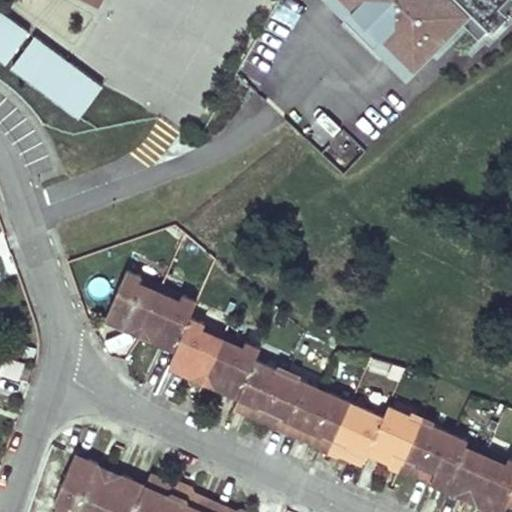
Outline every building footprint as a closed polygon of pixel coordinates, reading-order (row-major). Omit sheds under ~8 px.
[(413,71),(341,0),(327,0),(406,78),(413,71)] [(511,0),(341,0),(413,71),(463,21),(478,36),(487,27),(491,31),(508,14),(494,0),(511,0)] [(0,9),(0,58),(5,62),(28,30),(0,9)] [(34,35),(11,67),(76,115),(99,83),(34,35)] [(322,112),(315,123),(335,134),(341,124),(322,112)] [(132,271),(112,319),(139,331),(144,319),(153,323),(163,327),(158,339),(182,348),(175,365),(202,376),(208,364),(216,368),(225,372),(221,384),(246,395),(241,407),(255,412),(259,400),(269,404),(277,408),(272,420),(328,444),(334,432),(343,436),(351,439),(346,452),(371,462),(376,451),(399,460),(404,448),(414,452),(424,457),(419,469),(464,488),(470,476),(482,481),(494,486),(489,499),(511,508),(511,507),(511,450),(498,445),(461,428),(430,416),(397,401),(392,414),(358,400),(322,384),(284,368),(262,359),(267,345),(232,330),(197,315),(203,301),(169,286),(132,271)] [(144,319),(139,331),(148,334),(153,323),(144,319)] [(153,323),(148,334),(158,339),(163,327),(153,323)] [(208,364),(202,376),(211,380),(216,368),(208,364)] [(216,368),(211,380),(221,384),(225,372),(216,368)] [(259,400),(255,412),(263,416),(269,404),(259,400)] [(269,404),(263,416),(272,420),(277,408),(269,404)] [(334,432),(328,444),(338,448),(343,436),(334,432)] [(343,436),(338,448),(346,452),(351,439),(343,436)] [(404,448),(399,460),(409,465),(414,452),(404,448)] [(75,450),(54,497),(87,511),(236,511),(238,508),(212,496),(191,488),(187,499),(178,495),(177,495),(168,491),(173,479),(148,469),(144,480),(121,469),(116,480),(105,476),(96,472),(101,461),(75,450)] [(414,452),(409,465),(419,469),(424,457),(414,452)] [(101,461),(96,472),(105,476),(110,465),(101,461)] [(110,465),(105,476),(116,480),(121,469),(110,465)] [(470,476),(464,488),(477,493),(482,481),(470,476)] [(173,479),(168,491),(177,495),(178,495),(182,484),(173,479)] [(482,481),(477,493),(489,499),(494,486),(482,481)] [(182,484),(178,495),(187,499),(191,488),(182,484)]
